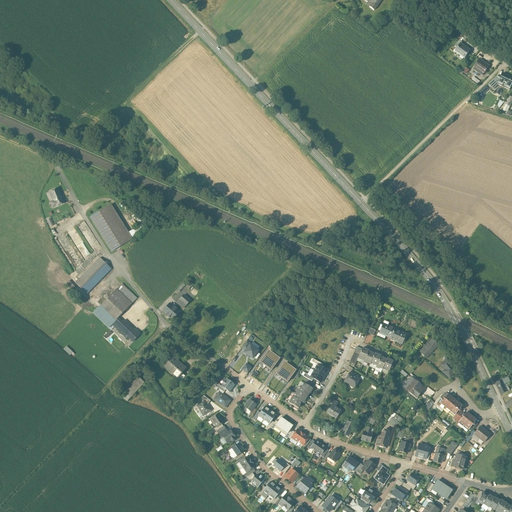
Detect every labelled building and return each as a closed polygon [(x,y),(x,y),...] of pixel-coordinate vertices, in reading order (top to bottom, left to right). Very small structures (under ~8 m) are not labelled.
[(374,0),(371,5),(369,7),(374,10),(381,0),(374,0)] [(461,44),(458,48),(455,52),(461,56),(461,55),(465,58),(464,58),(465,58),(470,50),(461,44)] [(490,66),(480,59),(476,65),(486,72),(490,66)] [(511,85),(511,77),(505,75),(502,81),(507,84),(505,88),(509,90),(511,85)] [(482,95),(488,89),(486,87),(480,93),(482,95)] [(64,203),(57,189),(50,192),(54,201),(50,203),(53,208),(56,207),(64,203)] [(111,205),(90,218),(111,252),(132,239),(111,205)] [(100,258),(75,283),(87,294),(111,269),(100,258)] [(69,280),(66,282),(72,290),(75,288),(69,280)] [(137,298),(122,284),(117,289),(132,304),(137,298)] [(182,284),(177,290),(180,293),(185,286),(182,284)] [(117,289),(101,305),(104,308),(116,319),(115,320),(116,319),(117,318),(132,304),(117,289)] [(183,295),(177,303),(183,309),(190,301),(183,295)] [(170,304),(163,311),(173,320),(180,312),(170,304)] [(116,319),(104,308),(97,316),(109,328),(112,324),(116,319),(115,320),(116,319)] [(136,333),(124,321),(122,323),(117,318),(116,319),(112,324),(122,334),(123,332),(133,341),(140,334),(137,332),(136,333)] [(383,324),(379,333),(386,336),(389,337),(391,338),(390,339),(395,329),(387,326),(383,324)] [(406,335),(394,330),(395,329),(390,339),(391,339),(393,340),(402,344),(406,335)] [(420,352),(427,358),(438,345),(432,339),(420,352)] [(247,342),(242,349),(246,351),(244,355),(253,361),(259,352),(250,346),(250,345),(247,342)] [(63,349),(70,355),(72,351),(66,345),(63,349)] [(368,351),(362,349),(360,352),(359,355),(358,358),(364,360),(368,352),(368,351)] [(265,366),(274,355),(269,351),(267,354),(266,353),(260,362),(265,366)] [(368,352),(364,360),(364,361),(370,364),(371,363),(374,355),(368,352)] [(381,356),(374,354),(374,355),(371,363),(377,365),(380,357),(381,356)] [(279,358),(274,355),(265,366),(271,370),(278,361),(277,361),(279,358)] [(176,360),(172,357),(164,367),(181,381),(185,376),(182,373),(186,368),(185,368),(185,369),(175,361),(176,360)] [(380,357),(377,365),(376,366),(382,369),(383,368),(386,360),(380,357)] [(393,362),(387,359),(386,360),(383,368),(389,371),(393,362)] [(455,371),(449,366),(451,363),(447,359),(441,366),(446,369),(443,372),(450,378),(455,371)] [(282,381),(290,368),(284,364),(276,377),(282,381)] [(246,365),(242,370),(247,374),(251,369),(246,365)] [(320,367),(318,365),(317,365),(314,371),(324,377),(327,371),(320,367)] [(296,372),(290,368),(282,381),(288,385),(296,372)] [(324,377),(314,371),(311,377),(313,379),(320,383),(324,377)] [(311,377),(305,373),(303,376),(312,381),(313,379),(311,377)] [(359,379),(350,373),(349,375),(348,374),(347,374),(345,377),(345,378),(346,379),(344,382),(350,385),(354,387),(356,384),(359,379)] [(137,376),(120,394),(127,401),(145,383),(137,376)] [(508,377),(495,383),(501,394),(507,391),(504,385),(510,382),(508,377)] [(234,385),(227,379),(221,386),(229,392),(234,385)] [(420,385),(412,379),(410,382),(412,383),(407,390),(417,398),(422,391),(418,388),(420,385)] [(307,385),(304,384),(301,389),(310,394),(313,389),(312,388),(307,385)] [(301,389),(299,387),(296,392),(306,398),(307,396),(308,397),(310,394),(301,389)] [(222,395),(219,392),(214,400),(225,408),(230,401),(222,395)] [(306,398),(296,392),(293,397),(301,402),(304,403),(306,400),(305,400),(306,398)] [(443,400),(440,404),(441,404),(445,408),(453,398),(448,394),(443,400)] [(210,401),(204,396),(202,399),(203,401),(204,401),(207,405),(210,401)] [(293,397),(293,396),(292,397),(293,397),(291,401),(290,401),(289,403),(298,409),(301,404),(300,404),(301,402),(293,397)] [(453,398),(445,408),(450,411),(457,402),(453,398)] [(256,405),(249,400),(244,408),(251,412),(256,405)] [(338,403),(333,400),(330,403),(332,404),(327,413),(336,419),(341,412),(335,408),(338,403)] [(207,405),(204,401),(203,401),(197,406),(203,416),(211,411),(207,405)] [(457,402),(450,411),(455,415),(459,410),(462,406),(457,402)] [(270,411),(264,407),(260,413),(258,417),(263,421),(270,411)] [(459,410),(455,415),(453,418),(456,420),(462,412),(459,410)] [(276,415),(270,411),(263,421),(269,424),(269,425),(272,421),(276,415)] [(462,412),(456,420),(459,422),(465,414),(462,412)] [(465,414),(459,422),(464,426),(471,416),(466,412),(465,414)] [(218,414),(215,416),(214,417),(210,420),(213,424),(215,424),(217,427),(221,424),(224,423),(218,414)] [(374,415),(368,421),(372,425),(378,418),(374,415)] [(471,416),(464,426),(469,429),(476,420),(471,416)] [(287,422),(281,418),(275,427),(281,431),(287,422)] [(347,421),(342,433),(348,436),(354,424),(347,421)] [(292,426),(287,422),(281,431),(286,435),(292,426)] [(490,434),(480,426),(475,432),(474,435),(472,437),(481,445),(483,442),(484,443),(490,434)] [(225,429),(218,434),(221,438),(223,437),(222,436),(228,432),(225,429)] [(228,432),(222,436),(223,437),(227,443),(231,441),(234,439),(235,438),(230,430),(228,432)] [(295,433),(291,438),(297,442),(303,434),(297,430),(295,433)] [(383,434),(382,434),(381,438),(379,438),(377,445),(386,448),(391,432),(384,430),(383,434)] [(365,433),(363,432),(361,440),(370,443),(372,434),(370,434),(365,433)] [(303,434),(297,442),(303,446),(309,437),(303,434)] [(321,444),(315,440),(314,442),(310,448),(315,452),(321,444)] [(409,444),(402,442),(399,451),(407,453),(409,444)] [(452,442),(445,451),(451,455),(457,446),(452,442)] [(239,444),(231,449),(233,451),(236,456),(241,453),(244,451),(243,450),(242,447),(241,447),(239,444)] [(326,448),(321,444),(315,452),(321,455),(325,448),(326,448)] [(423,446),(419,445),(416,456),(425,459),(428,451),(430,449),(427,447),(427,446),(425,444),(423,446)] [(477,455),(479,452),(472,447),(470,449),(477,455)] [(440,448),(437,448),(433,461),(441,463),(445,450),(440,448)] [(340,454),(333,450),(330,454),(328,458),(334,462),(340,454)] [(243,455),(236,460),(238,463),(240,462),(239,462),(245,458),(243,455)] [(466,458),(456,455),(453,467),(463,469),(466,458)] [(245,458),(239,462),(240,462),(243,467),(252,461),(248,456),(245,458)] [(349,457),(342,466),(351,472),(357,464),(353,461),(354,461),(349,457)] [(286,465),(278,459),(277,461),(274,459),(272,462),(274,464),(273,466),(275,468),(278,470),(281,472),(286,465)] [(296,459),(290,466),(293,469),(295,466),(297,467),(300,463),(296,459)] [(252,461),(243,467),(247,473),(253,469),(255,467),(252,461)] [(375,466),(368,461),(364,466),(362,470),(363,470),(369,474),(375,466)] [(361,464),(356,472),(360,475),(363,470),(362,470),(364,466),(361,464)] [(379,472),(375,477),(376,479),(378,481),(380,481),(384,483),(389,476),(385,473),(387,471),(383,467),(382,467),(379,472)] [(298,475),(291,470),(285,478),(292,483),(296,478),(298,476),(298,475)] [(419,479),(411,473),(407,480),(414,485),(419,479)] [(258,474),(255,477),(254,476),(250,482),(252,483),(251,485),(254,487),(255,486),(258,488),(264,479),(262,478),(262,477),(260,476),(258,474)] [(296,488),(305,494),(313,484),(312,484),(313,481),(308,477),(306,479),(304,478),(303,479),(301,477),(296,483),(298,485),(296,488)] [(443,485),(436,480),(430,489),(438,494),(443,485)] [(265,488),(263,491),(268,495),(276,486),(270,482),(265,488)] [(451,490),(443,485),(438,494),(445,499),(451,490)] [(276,486),(268,495),(273,500),(274,500),(276,497),(281,490),(276,486)] [(397,486),(391,495),(401,502),(407,493),(397,486)] [(371,502),(376,494),(366,487),(361,495),(371,502)] [(478,499),(477,501),(482,505),(483,504),(483,503),(488,497),(482,493),(478,499)] [(494,499),(489,495),(488,497),(483,503),(483,504),(489,507),(490,506),(489,506),(494,499)] [(285,496),(279,503),(288,510),(291,506),(293,503),(290,500),(291,500),(288,498),(285,496)] [(330,496),(322,507),(328,511),(329,511),(337,502),(330,496)] [(276,497),(274,500),(273,500),(270,503),(273,505),(279,498),(276,497)] [(494,499),(489,506),(490,506),(495,510),(496,509),(501,502),(495,498),(494,499)] [(359,502),(357,500),(352,507),(358,511),(364,511),(368,507),(365,506),(359,502)] [(391,502),(389,501),(388,500),(384,506),(392,511),(396,506),(391,502)] [(501,502),(496,509),(500,511),(501,511),(507,504),(501,501),(501,502)] [(432,506),(429,503),(425,508),(431,511),(437,511),(439,510),(432,506)]
